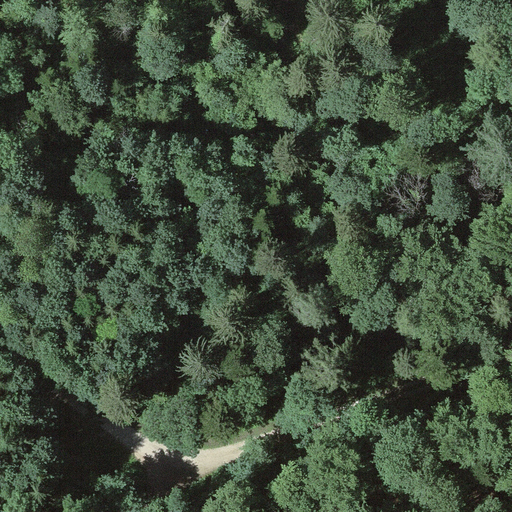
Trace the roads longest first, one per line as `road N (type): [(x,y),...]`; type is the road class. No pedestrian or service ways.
road 1 (track): [(77,134),(189,124),(260,124),(288,134),(450,87),(511,58)]
road 2 (track): [(511,347),(415,388),(174,461)]
road 3 (track): [(141,511),(174,461),(111,429),(0,346)]
